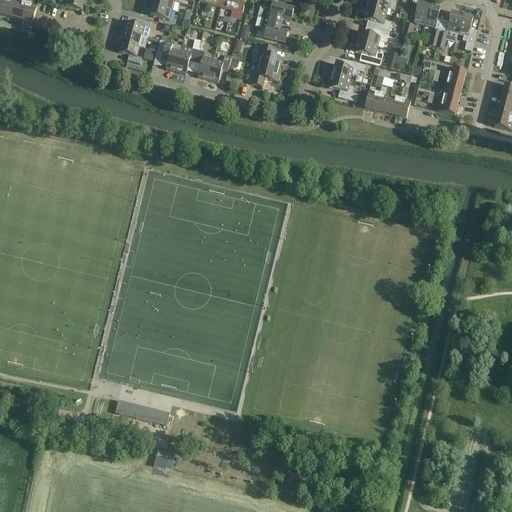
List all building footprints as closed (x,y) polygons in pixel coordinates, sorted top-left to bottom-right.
[(9,0),(6,0),(2,16),(12,19),(17,2),(9,0)] [(81,0),(67,0),(65,8),(82,12),(84,6),(86,6),(88,2),(81,0)] [(154,0),(153,7),(172,12),(175,3),(162,0),(154,0)] [(221,8),(222,0),(211,0),(210,6),(221,8)] [(232,11),(234,0),(222,0),(221,8),(232,11)] [(234,0),(232,11),(243,14),(246,0),(234,0)] [(391,0),(383,0),(382,4),(368,0),(366,11),(385,16),(387,9),(394,11),(395,11),(397,1),(391,0)] [(23,22),(27,5),(17,2),(12,19),(23,22)] [(400,16),(402,17),(407,18),(411,4),(403,2),(400,16)] [(257,19),(278,24),(279,18),(291,21),(294,9),(273,4),(271,12),(266,10),(266,9),(260,7),(257,19)] [(33,24),(37,7),(27,5),(23,22),(33,24)] [(414,24),(424,27),(429,8),(419,5),(414,24)] [(151,17),(166,21),(165,25),(175,28),(176,24),(170,22),(172,12),(153,7),(151,17)] [(429,8),(424,27),(435,30),(440,11),(429,8)] [(384,22),(385,16),(366,11),(363,21),(377,24),(375,31),(388,34),(391,24),(384,22)] [(452,14),(447,32),(446,35),(440,34),(436,49),(443,51),(446,39),(456,41),(458,35),(462,17),(452,14)] [(467,43),(465,51),(471,53),(476,36),(469,34),(473,19),(462,17),(458,35),(464,37),(462,42),(467,43)] [(230,19),(225,18),(224,18),(223,22),(221,21),(218,32),(225,33),(228,23),(228,24),(230,19)] [(264,39),(275,42),(285,44),(288,33),(277,30),(278,24),(257,19),(256,25),(262,27),(261,30),(266,32),(264,39)] [(124,33),(147,40),(151,24),(139,20),(137,26),(126,23),(124,33)] [(406,25),(402,39),(410,41),(413,27),(406,25)] [(373,36),(360,33),(357,43),(377,48),(378,42),(386,44),(388,34),(375,31),(373,36)] [(436,49),(440,34),(432,32),(429,47),(436,49)] [(147,40),(124,33),(121,43),(139,48),(139,49),(144,50),(147,40)] [(202,35),(201,41),(208,43),(210,37),(203,35),(202,35)] [(168,38),(166,44),(163,56),(169,58),(165,70),(176,73),(181,53),(182,48),(171,45),(173,39),(168,38)] [(160,42),(159,45),(157,55),(163,56),(166,44),(161,42),(160,42)] [(140,66),(142,59),(137,57),(139,49),(139,48),(121,43),(118,54),(129,56),(127,62),(140,66)] [(377,48),(357,43),(354,53),(374,59),(373,63),(380,65),(382,56),(375,54),(377,48)] [(260,67),(281,72),(281,71),(280,71),(283,60),(270,57),(272,49),(260,46),(257,59),(261,60),(260,67)] [(181,53),(176,73),(186,76),(189,64),(195,65),(198,52),(182,48),(181,53)] [(146,50),(143,60),(152,63),(154,53),(146,50)] [(198,52),(195,65),(201,66),(198,79),(208,81),(213,61),(203,59),(205,54),(198,52)] [(391,52),(386,70),(394,72),(398,54),(391,52)] [(442,64),(449,66),(451,59),(444,57),(442,64)] [(229,60),(230,59),(224,58),(224,59),(223,64),(213,61),(208,81),(218,84),(222,71),(227,73),(230,61),(229,60)] [(232,60),(230,67),(237,70),(240,63),(232,60)] [(366,67),(362,66),(353,64),(351,70),(335,66),(332,78),(349,82),(351,76),(356,77),(357,72),(364,74),(366,67)] [(257,78),(253,77),(251,86),(262,88),(264,80),(278,83),(281,72),(260,67),(257,78)] [(413,67),(412,75),(419,77),(421,69),(413,67)] [(446,80),(463,84),(466,73),(449,69),(446,80)] [(349,82),(332,78),(329,89),(345,93),(343,100),(356,103),(358,96),(352,95),(353,89),(348,88),(349,82)] [(460,95),(463,84),(446,80),(443,91),(460,95)] [(511,88),(505,86),(502,97),(511,99),(511,88)] [(441,102),(457,106),(460,95),(443,91),(441,102)] [(375,112),(379,95),(369,93),(365,109),(375,112)] [(379,95),(375,112),(385,115),(390,98),(379,95)] [(511,99),(502,97),(499,107),(511,110),(511,99)] [(390,98),(385,115),(396,118),(400,101),(390,98)] [(400,101),(396,118),(406,120),(410,103),(400,101)] [(457,106),(441,102),(438,113),(454,117),(457,106)] [(511,110),(499,107),(497,118),(511,121),(511,110)] [(511,127),(511,121),(497,118),(494,128),(511,132),(511,127)] [(118,403),(115,415),(166,427),(169,415),(118,403)] [(158,452),(156,458),(154,468),(165,471),(168,461),(169,455),(158,452)]
